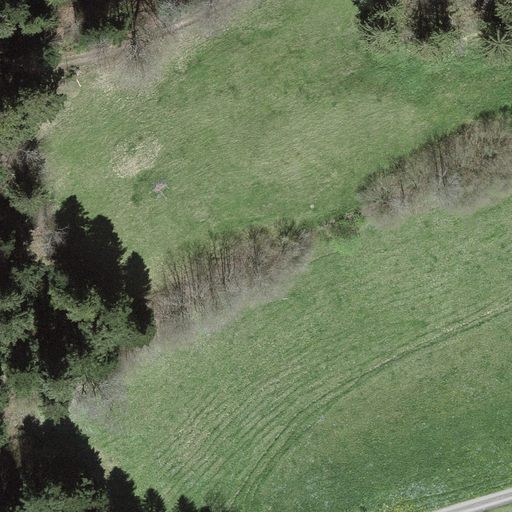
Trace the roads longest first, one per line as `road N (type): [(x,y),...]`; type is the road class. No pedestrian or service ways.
road 1 (track): [(511,125),(82,352)]
road 2 (track): [(217,0),(97,57),(0,71)]
